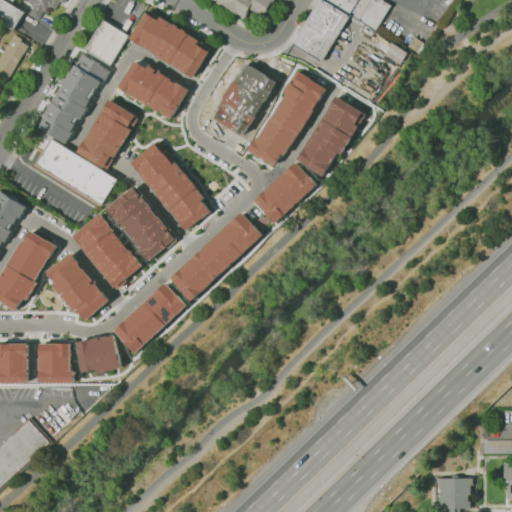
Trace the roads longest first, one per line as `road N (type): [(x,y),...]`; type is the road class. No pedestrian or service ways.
road 1 (motorway): [(511,267),(259,511)]
road 2 (motorway): [(321,511),(511,327)]
road 3 (residential): [(90,0),(0,147)]
